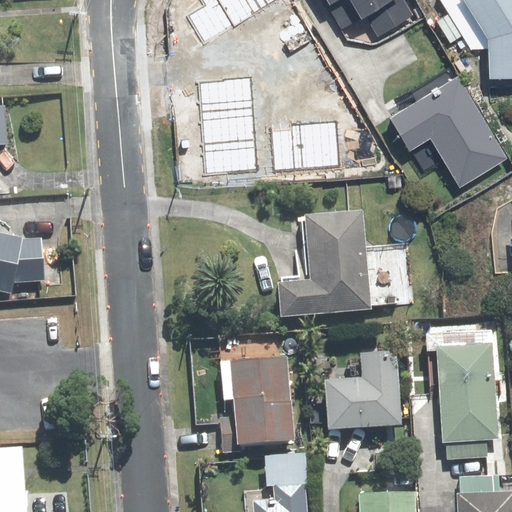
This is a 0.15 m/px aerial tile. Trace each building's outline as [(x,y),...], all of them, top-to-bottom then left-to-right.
[(202,0),(207,7),(190,17),(206,43),(276,0),(202,0)] [(322,0),(339,26),(360,13),(375,38),(410,17),(399,0),(322,0)] [(511,77),(511,0),(439,0),(468,48),(480,48),(481,78),(511,77)] [(457,72),(382,115),(403,151),(426,138),(455,188),(507,157),(457,72)] [(250,78),(196,82),(204,177),(257,172),(250,78)] [(337,121),(291,124),(291,130),(271,132),(274,171),(340,167),(337,121)] [(271,288),(274,324),(369,314),(359,214),(298,220),(304,285),(271,288)] [(39,239),(15,241),(0,238),(0,296),(10,298),(12,287),(43,285),(39,239)] [(488,346),(430,350),(440,466),(486,462),(485,445),(496,444),(488,346)] [(316,386),(320,436),(399,430),(392,356),(354,359),(356,383),(316,386)] [(284,361),(214,366),(221,452),(291,447),(284,361)] [(0,511),(23,511),(19,451),(0,451),(0,511)] [(450,480),(451,511),(511,511),(511,494),(497,495),(496,477),(450,480)] [(305,511),(303,484),(269,486),(270,503),(247,505),(247,511),(305,511)] [(413,511),(413,495),(353,497),(353,511),(413,511)]
